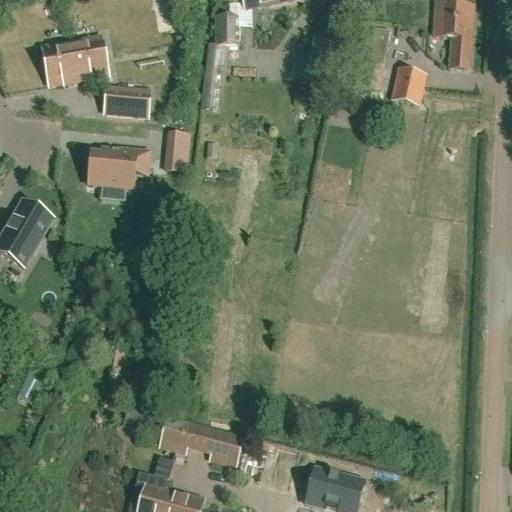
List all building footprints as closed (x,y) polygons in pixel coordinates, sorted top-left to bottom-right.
[(241,0),(244,11),(268,6),(269,8),(306,0),(241,0)] [(437,0),(438,0),(434,40),(441,41),(452,42),(449,73),(468,74),(473,10),(460,9),(461,0),(437,0)] [(208,50),(204,76),(200,113),(213,114),(216,77),(217,74),(218,66),(222,66),(222,61),(224,50),(226,50),(237,50),(237,22),(216,22),(216,50),(208,50)] [(378,95),(383,70),(390,35),(373,31),(371,44),(364,42),(359,66),(358,66),(353,90),(378,95)] [(180,38),(175,39),(176,45),(188,43),(186,32),(179,33),(180,38)] [(340,41),(316,37),(307,83),(331,87),(340,41)] [(108,80),(104,60),(102,45),(101,40),(97,41),(87,43),(42,51),(49,90),(108,80)] [(419,111),(426,79),(398,73),(391,105),(419,111)] [(150,95),(130,93),(108,91),(107,91),(107,95),(105,113),(104,118),(106,118),(128,120),(147,122),(150,95)] [(127,154),(127,156),(104,154),(103,159),(91,158),(88,189),(101,190),(125,193),(132,193),(134,179),(147,180),(150,156),(127,154)] [(166,175),(184,177),(186,160),(168,158),(166,175)] [(0,242),(0,257),(24,272),(53,223),(22,205),(0,242)] [(32,367),(19,401),(35,408),(49,373),(32,367)] [(187,454),(210,459),(209,465),(234,471),(242,440),(166,420),(158,451),(185,458),(187,454)] [(263,448),(261,456),(270,458),(272,450),(263,448)] [(268,485),(268,486),(272,487),(273,488),(286,491),(287,491),(287,490),(290,479),(293,468),(296,455),(277,450),(274,463),(271,474),(268,485)] [(158,460),(153,480),(167,484),(173,464),(158,460)] [(315,473),(306,508),(320,511),(321,511),(322,510),(330,511),(352,511),(354,507),(359,485),(315,473)] [(200,511),(203,506),(164,495),(167,484),(153,480),(138,476),(128,511),(200,511)]
